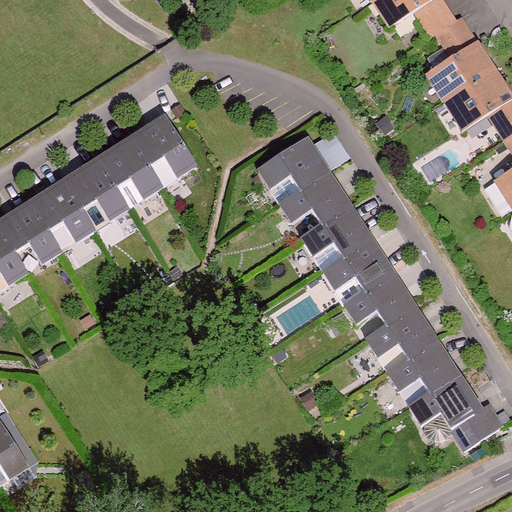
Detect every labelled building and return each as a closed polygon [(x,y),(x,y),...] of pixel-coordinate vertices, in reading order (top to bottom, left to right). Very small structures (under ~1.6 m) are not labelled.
[(368,0),(385,27),(411,10),(429,38),(435,35),(457,21),(443,0),(368,0)] [(424,74),(442,101),(494,67),(478,43),(462,18),(457,21),(435,35),(449,57),(424,74)] [(487,116),(504,141),(511,135),(511,94),(494,67),(442,101),(462,133),(487,116)] [(161,114),(127,135),(160,187),(194,166),(161,114)] [(139,200),(160,187),(127,135),(93,157),(111,186),(125,177),(139,200)] [(340,135),(324,145),(337,167),(354,156),(340,135)] [(511,169),(493,182),(511,209),(511,208),(511,135),(504,141),(511,154),(511,169)] [(256,171),(277,205),(330,172),(308,138),(256,171)] [(126,209),(111,186),(93,157),(58,179),(77,208),(91,199),(105,222),(126,209)] [(310,211),(319,225),(351,206),(330,172),(277,205),(289,224),(310,211)] [(91,231),(77,208),(58,179),(25,200),(43,229),(57,220),(72,243),(91,231)] [(57,253),(43,229),(25,200),(0,215),(0,237),(8,251),(23,241),(38,265),(57,253)] [(299,238),(321,272),(373,240),(351,206),(319,225),(299,238)] [(0,288),(23,274),(8,251),(0,237),(0,288)] [(321,272),(343,307),(395,274),(373,240),(321,272)] [(375,314),(384,329),(417,309),(395,274),(343,307),(356,327),(375,314)] [(364,342),(386,376),(438,342),(417,309),(384,329),(364,342)] [(386,376),(408,410),(459,375),(438,342),(386,376)] [(482,411),(459,375),(408,410),(420,429),(440,416),(464,453),(503,428),(489,406),(482,411)] [(0,420),(0,465),(9,479),(29,466),(0,420)]
